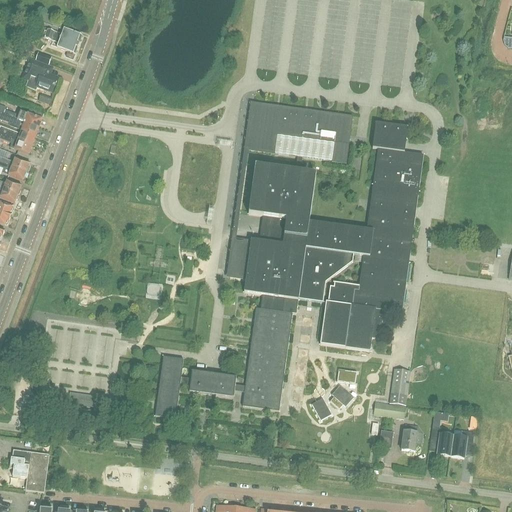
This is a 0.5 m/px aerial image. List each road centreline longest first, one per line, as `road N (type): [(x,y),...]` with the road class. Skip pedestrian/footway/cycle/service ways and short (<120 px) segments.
road 1 (residential): [(0,313),(113,0)]
road 2 (residential): [(197,509),(200,496),(219,490),(422,511)]
road 3 (residential): [(511,496),(352,474)]
road 4 (residential): [(197,509),(46,498)]
